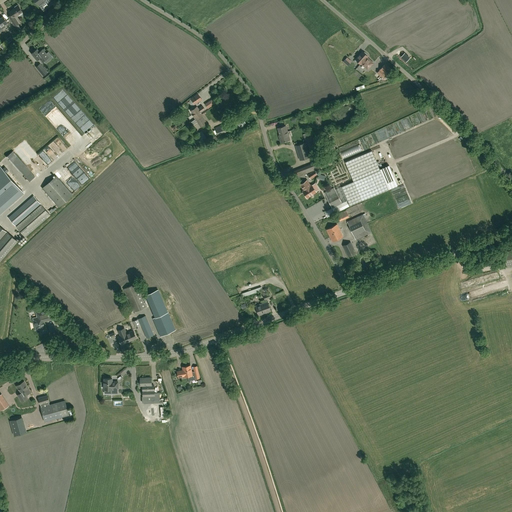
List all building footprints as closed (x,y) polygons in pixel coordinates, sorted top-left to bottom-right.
[(19,23),(15,17),(22,12),(18,5),(18,6),(17,5),(14,7),(15,8),(14,8),(14,9),(9,12),(11,14),(8,16),(15,27),(19,23)] [(38,59),(41,63),(48,57),(42,49),(39,52),(37,49),(36,50),(35,50),(33,51),(33,52),(32,53),(37,60),(38,59)] [(362,51),(355,59),(361,64),(361,63),(367,69),(373,63),(368,58),(367,58),(366,58),(368,56),(367,55),(367,54),(364,52),(363,52),(362,51)] [(343,62),(348,67),(352,62),(347,58),(343,62)] [(384,79),(386,77),(387,77),(393,70),(385,63),(377,72),(382,76),(381,76),(384,79)] [(47,72),(40,64),(36,67),(43,76),(47,72)] [(198,94),(191,99),(195,104),(202,99),(198,94)] [(195,119),(201,115),(202,114),(200,112),(204,109),(202,106),(198,109),(197,106),(191,110),(194,115),(193,116),(195,119)] [(201,115),(195,119),(191,122),(193,125),(197,122),(201,127),(206,123),(201,115)] [(242,115),(233,119),(234,123),(236,128),(237,129),(247,125),(242,115)] [(225,124),(216,127),(219,136),(234,130),(234,129),(232,124),(231,122),(225,125),(225,124)] [(283,132),(287,131),(286,125),(278,128),(280,134),(284,133),(283,132)] [(284,133),(280,134),(280,137),(279,137),(281,142),(290,139),(287,131),(283,132),(284,133)] [(309,152),(317,150),(312,133),(304,135),(309,152)] [(296,145),(300,160),(309,157),(305,143),(296,145)] [(353,181),(342,186),(348,200),(350,205),(388,189),(397,185),(389,165),(380,169),(372,150),(345,162),(353,181)] [(318,161),(291,172),(294,178),(317,169),(321,168),(332,164),(329,153),(317,157),(318,161)] [(0,213),(24,193),(0,165),(0,213)] [(56,175),(42,188),(59,207),(73,195),(56,175)] [(302,191),(307,198),(316,192),(311,185),(310,186),(306,180),(300,185),(303,190),(302,191)] [(398,187),(392,190),(400,208),(406,205),(398,187)] [(324,212),(327,218),(349,206),(346,201),(342,203),(334,188),(324,193),(332,208),(324,212)] [(9,217),(25,236),(50,214),(33,196),(9,217)] [(346,212),(338,215),(340,221),(343,220),(349,217),(346,212)] [(371,232),(365,218),(367,217),(365,213),(363,214),(347,221),(355,239),(371,232)] [(326,230),(332,242),(343,236),(337,224),(326,230)] [(0,261),(17,241),(0,225),(0,261)] [(343,245),(348,257),(356,253),(350,242),(343,245)] [(134,312),(146,307),(136,283),(124,289),(134,312)] [(265,300),(271,298),(268,292),(262,294),(265,300)] [(259,315),(271,311),(267,301),(255,305),(259,315)] [(38,317),(33,318),(36,329),(40,329),(41,332),(46,331),(43,319),(51,317),(49,309),(36,312),(38,317)] [(161,336),(175,330),(167,312),(153,318),(161,336)] [(147,337),(154,335),(146,316),(139,319),(147,337)] [(58,321),(62,325),(64,326),(60,330),(71,340),(77,333),(67,323),(61,318),(58,321)] [(125,334),(128,342),(137,338),(133,330),(126,334),(124,328),(121,329),(124,335),(125,334)] [(122,344),(128,342),(125,334),(124,335),(121,329),(118,331),(121,336),(118,337),(122,344)] [(183,370),(177,371),(178,377),(184,376),(187,376),(188,380),(196,379),(199,378),(198,371),(192,372),(190,365),(182,366),(183,370)] [(143,396),(148,396),(154,396),(154,385),(151,385),(151,377),(140,378),(140,381),(139,381),(139,385),(140,385),(140,386),(143,385),(143,390),(142,390),(143,396)] [(112,378),(104,378),(104,389),(111,389),(111,393),(118,393),(118,388),(118,381),(112,381),(112,378)] [(25,394),(30,392),(24,381),(16,385),(21,393),(17,394),(21,401),(27,398),(25,394)] [(0,394),(0,409),(1,410),(9,405),(1,394),(0,394)] [(41,407),(44,417),(45,422),(69,415),(65,400),(49,405),(49,402),(47,395),(38,398),(40,404),(41,407)] [(21,417),(10,421),(14,435),(25,432),(21,417)]
